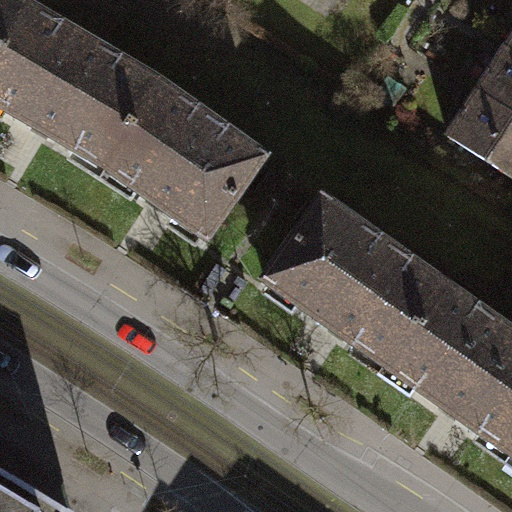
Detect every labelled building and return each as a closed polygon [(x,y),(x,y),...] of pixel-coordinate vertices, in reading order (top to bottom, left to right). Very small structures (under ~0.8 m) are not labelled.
[(0,0),(0,36),(17,5),(6,0),(0,0)] [(151,83),(17,5),(0,36),(0,112),(96,167),(151,83)] [(511,25),(498,47),(511,56),(511,25)] [(511,56),(498,47),(468,92),(511,120),(511,56)] [(258,158),(151,83),(96,167),(200,241),(258,158)] [(511,120),(468,92),(439,136),(511,183),(511,120)] [(257,280),(382,369),(440,287),(315,198),(257,280)] [(511,436),(511,337),(440,287),(382,369),(500,453),(511,436)] [(511,436),(500,453),(511,462),(511,436)] [(56,511),(0,476),(0,511),(56,511)]
